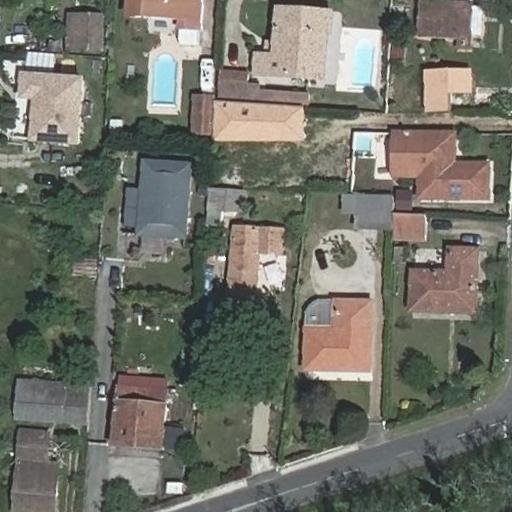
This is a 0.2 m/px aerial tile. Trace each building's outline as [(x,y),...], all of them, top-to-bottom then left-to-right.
[(181,31),(202,32),(203,0),(129,0),(129,19),(182,21),(181,31)] [(428,0),(426,26),(449,28),(452,0),(428,0)] [(474,31),(474,29),(477,1),(476,0),(452,0),(449,28),(474,31)] [(477,1),(474,29),(488,31),(491,3),(477,1)] [(311,57),(320,57),(320,42),(316,41),(316,26),(324,26),(324,7),(272,6),(271,40),(276,40),(276,53),(270,53),(250,53),(250,71),(311,73),(311,57)] [(81,44),(82,12),(69,11),(68,44),(81,44)] [(101,13),(82,12),(81,44),(100,45),(101,13)] [(201,48),(202,32),(181,31),(181,47),(201,48)] [(319,73),(320,57),(311,57),(311,73),(319,73)] [(468,67),(423,63),(421,88),(466,92),(468,67)] [(217,96),(246,98),(247,73),(218,71),(217,96)] [(38,96),(36,139),(79,142),(84,78),(25,74),(24,95),(38,96)] [(215,93),(195,92),(193,127),(213,128),(215,93)] [(299,107),(263,105),(261,128),(297,130),(299,107)] [(421,191),(424,191),(430,124),(423,124),(394,124),(392,171),(421,172),(421,191)] [(430,124),(424,191),(490,192),(491,157),(466,156),(466,125),(430,124)] [(191,157),(144,156),(142,228),(188,230),(191,157)] [(281,186),(282,169),(245,168),(244,185),(281,186)] [(209,228),(235,229),(244,229),(246,191),(211,190),(209,228)] [(394,195),(379,195),(356,195),(355,228),(392,229),(393,213),(394,195)] [(425,213),(393,213),(392,229),(392,236),(425,236),(425,213)] [(244,229),(235,229),(231,300),(229,336),(255,337),(260,253),(281,254),(282,231),(244,229)] [(417,265),(414,306),(477,307),(479,246),(452,246),(451,266),(417,265)] [(333,331),(306,330),(305,370),(371,372),(373,303),(334,301),(333,331)] [(307,313),(306,330),(333,331),(334,301),(318,302),(312,304),(308,308),(307,313)] [(120,388),(167,391),(168,378),(121,375),(120,388)] [(87,427),(89,385),(18,381),(15,422),(87,427)] [(163,449),(167,391),(120,388),(115,445),(163,449)] [(21,451),(46,453),(47,441),(22,439),(21,451)] [(45,464),(46,453),(21,451),(16,511),(20,511),(55,511),(59,465),(45,464)]
